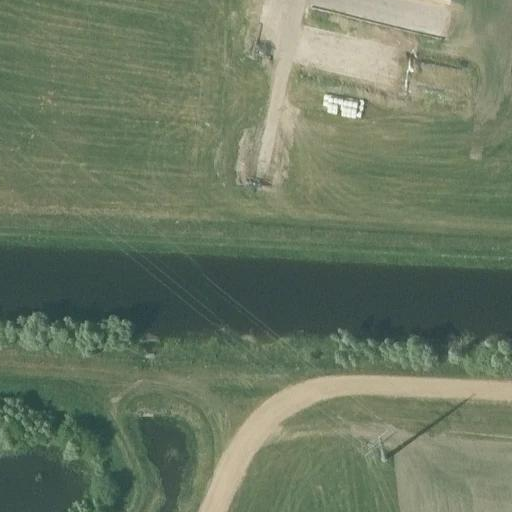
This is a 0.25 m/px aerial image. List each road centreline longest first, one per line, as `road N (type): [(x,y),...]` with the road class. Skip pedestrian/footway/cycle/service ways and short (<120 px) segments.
road 1 (track): [(511,255),(0,226)]
road 2 (unknown): [(511,390),(296,390),(241,440),(206,511)]
